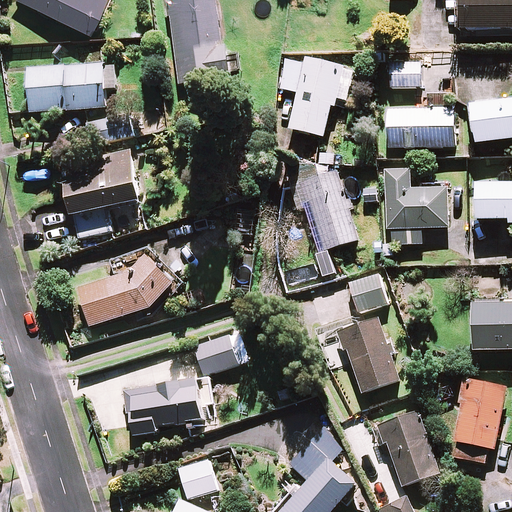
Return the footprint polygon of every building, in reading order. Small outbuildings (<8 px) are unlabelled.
[(98,0),(35,0),(90,21),(98,0)] [(213,0),(167,0),(170,21),(174,20),(183,84),(234,77),(230,47),(220,49),(213,0)] [(511,32),(511,0),(463,0),(463,32),(511,32)] [(347,69),(306,59),(304,67),(289,64),(282,92),(300,96),(291,132),(327,140),(334,108),(337,109),(347,69)] [(120,89),(119,65),(33,68),(34,111),(107,108),(107,90),(120,89)] [(422,68),(410,68),(409,77),(393,77),(393,92),(422,92),(422,68)] [(511,139),(511,100),(474,106),(480,145),(511,139)] [(457,151),(457,114),(393,115),(393,152),(457,151)] [(145,138),(141,118),(90,126),(93,147),(145,138)] [(145,199),(134,152),(65,167),(76,215),(145,199)] [(338,156),(321,154),(319,170),(335,172),(338,156)] [(414,190),(413,172),(389,173),(390,248),(423,248),(422,231),(449,231),(448,190),(414,190)] [(358,244),(338,175),(306,184),(326,254),(358,244)] [(511,221),(511,226),(511,183),(479,185),(480,221),(511,221)] [(117,241),(112,217),(79,224),(84,248),(117,241)] [(199,271),(187,256),(173,267),(186,283),(199,271)] [(175,282),(149,258),(136,273),(82,287),(91,326),(154,308),(175,282)] [(254,262),(235,260),(231,297),(250,300),(254,262)] [(389,309),(380,278),(351,287),(361,318),(389,309)] [(511,352),(511,306),(476,307),(477,353),(511,352)] [(401,384),(380,323),(343,336),(364,397),(401,384)] [(252,365),(243,336),(198,350),(207,379),(252,365)] [(508,386),(466,380),(455,462),(487,466),(489,450),(498,451),(508,386)] [(205,420),(198,381),(129,392),(136,436),(161,432),(160,427),(205,420)] [(441,477),(421,416),(383,428),(404,490),(441,477)] [(346,449),(324,431),(293,467),(310,482),(284,511),(334,511),(360,483),(336,462),(346,449)] [(221,491),(211,460),(181,469),(191,500),(221,491)] [(214,511),(184,498),(177,511),(214,511)] [(408,511),(405,503),(382,511),(408,511)]
